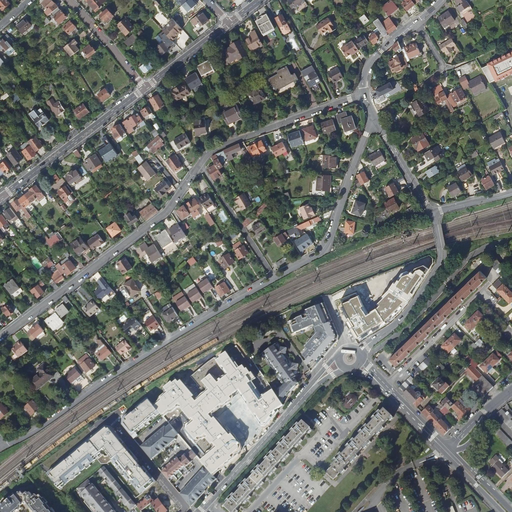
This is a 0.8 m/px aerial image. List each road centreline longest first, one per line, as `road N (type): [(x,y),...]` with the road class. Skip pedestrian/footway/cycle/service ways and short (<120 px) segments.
road 1 (tertiary): [(273,277),(5,446)]
road 2 (unclassified): [(200,164),(163,215),(0,337)]
road 3 (tertiary): [(373,115),(327,240),(273,277)]
road 4 (unclassified): [(360,357),(399,333),(475,251),(511,241)]
road 5 (tertiary): [(0,198),(145,88)]
road 6 (unclassified): [(365,93),(212,150),(200,164)]
road 7 (tertiary): [(199,511),(308,391)]
road 8 (unclassified): [(200,164),(273,277)]
road 9 (unclassified): [(436,226),(438,267),(377,337)]
road 10 (residential): [(384,386),(477,295)]
road 11 (tertiary): [(441,0),(375,57),(365,93)]
